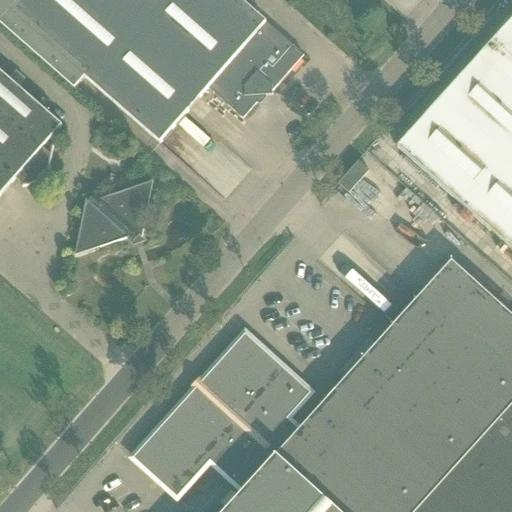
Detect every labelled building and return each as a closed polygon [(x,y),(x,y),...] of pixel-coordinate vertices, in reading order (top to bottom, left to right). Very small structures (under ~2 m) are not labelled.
[(0,0),(0,25),(74,91),(85,79),(160,145),(208,90),(243,120),(263,97),(273,96),(273,92),(304,57),(239,0),(0,0)] [(511,21),(397,148),(511,252),(511,21)] [(62,127),(47,113),(0,72),(0,197),(16,180),(24,187),(22,187),(23,188),(47,180),(52,155),(51,155),(51,156),(42,149),(62,127)] [(349,195),(369,172),(358,163),(338,185),(349,195)] [(95,196),(89,203),(86,201),(75,257),(128,239),(133,244),(140,237),(142,239),(153,183),(100,201),(95,196)] [(243,493),(225,511),(511,511),(511,316),(509,314),(466,276),(452,262),(294,437),(287,432),(292,426),(287,421),(311,394),(245,335),(133,459),(177,499),(210,463),(243,493)]
